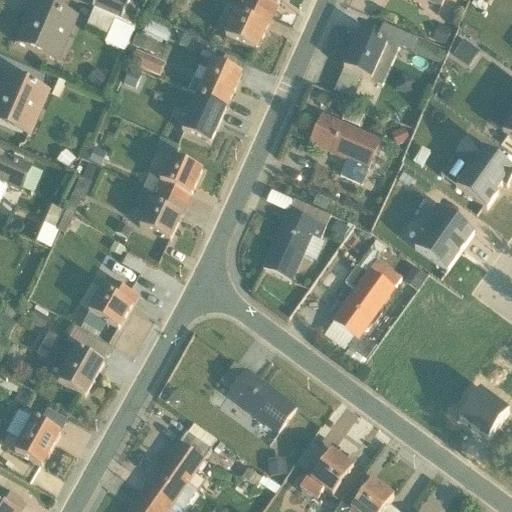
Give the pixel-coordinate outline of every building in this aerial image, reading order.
[(122,0),(98,0),(93,12),(127,26),(136,6),(122,0)] [(228,0),(238,4),(272,19),(280,0),(228,0)] [(443,0),(417,0),(439,10),(443,0)] [(78,22),(33,2),(13,46),(58,66),(78,22)] [(238,4),(222,39),(257,55),(272,19),(238,4)] [(134,29),(93,12),(85,31),(108,40),(104,47),(122,55),(134,29)] [(374,43),(358,36),(332,93),(352,102),(362,81),(381,89),(396,54),(406,58),(408,54),(431,64),(426,75),(435,79),(445,57),(415,44),(416,41),(382,26),(374,43)] [(458,55),(470,67),(482,56),(470,44),(458,55)] [(164,78),(170,65),(141,52),(134,65),(164,78)] [(186,95),(195,99),(224,112),(240,77),(211,64),(207,73),(198,69),(186,95)] [(50,95),(0,75),(0,125),(31,139),(50,95)] [(416,84),(399,77),(393,93),(409,100),(416,84)] [(195,99),(179,134),(208,147),(224,112),(195,99)] [(380,146),(320,120),(308,148),(368,173),(380,146)] [(511,120),(500,136),(511,144),(511,120)] [(408,144),(403,132),(390,137),(394,149),(408,144)] [(511,172),(468,141),(440,180),(486,213),(497,197),(496,196),(502,188),(506,191),(511,182),(511,172)] [(31,172),(0,157),(0,204),(6,190),(20,196),(31,172)] [(149,176),(143,190),(184,209),(200,174),(169,160),(159,181),(149,176)] [(146,210),(136,230),(168,244),(184,209),(143,190),(136,205),(146,210)] [(330,218),(293,202),(263,273),(290,285),(301,260),(311,264),(330,218)] [(63,214),(47,207),(33,243),(48,249),(63,214)] [(409,250),(447,276),(474,236),(437,210),(409,250)] [(348,231),(335,224),(328,237),(342,244),(348,231)] [(383,261),(369,251),(344,286),(353,293),(330,325),(353,341),(347,350),(350,352),(346,358),(356,365),(360,359),(369,366),(380,352),(362,339),(395,293),(393,292),(401,281),(379,266),(383,261)] [(145,270),(126,259),(120,268),(140,279),(145,270)] [(428,282),(414,273),(404,288),(418,296),(428,282)] [(137,299),(105,281),(98,293),(91,290),(79,310),(87,315),(84,320),(115,337),(137,299)] [(34,309),(26,325),(41,333),(49,318),(34,309)] [(0,322),(0,343),(3,344),(11,328),(0,322)] [(111,352),(76,332),(67,349),(50,340),(36,364),(53,373),(49,380),(84,400),(111,352)] [(296,413),(235,368),(221,387),(230,394),(226,399),(277,438),(296,413)] [(509,416),(479,394),(457,424),(487,446),(509,416)] [(42,425),(29,418),(17,439),(20,441),(12,454),(40,471),(67,426),(48,415),(42,425)] [(203,462),(216,445),(192,428),(142,498),(161,511),(183,511),(196,495),(187,488),(205,464),(203,462)] [(361,479),(330,456),(327,460),(311,447),(297,466),(313,478),(310,482),(307,479),(296,493),(313,505),(322,493),(340,507),(361,479)] [(285,462),(267,463),(268,480),(286,479),(285,462)] [(241,481),(271,501),(279,491),(263,479),(261,482),(247,472),(241,481)] [(392,502),(361,479),(340,507),(336,511),(395,511),(389,507),(392,502)] [(0,511),(21,511),(24,508),(21,507),(28,495),(0,480),(0,511)] [(161,511),(142,498),(131,511),(161,511)]
